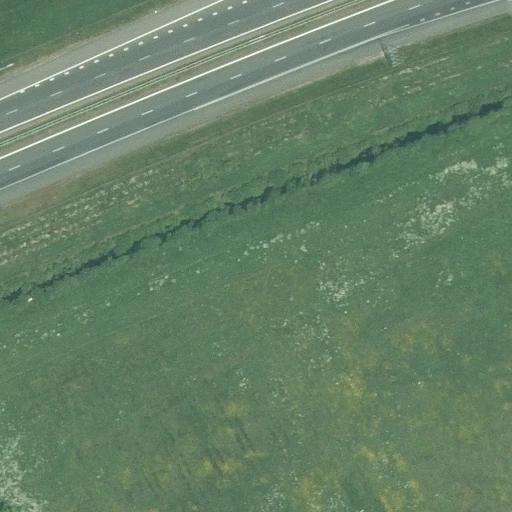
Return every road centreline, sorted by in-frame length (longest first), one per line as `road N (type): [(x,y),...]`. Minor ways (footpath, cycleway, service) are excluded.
road 1 (motorway): [(0,177),(442,0)]
road 2 (motorway): [(293,0),(0,118)]
